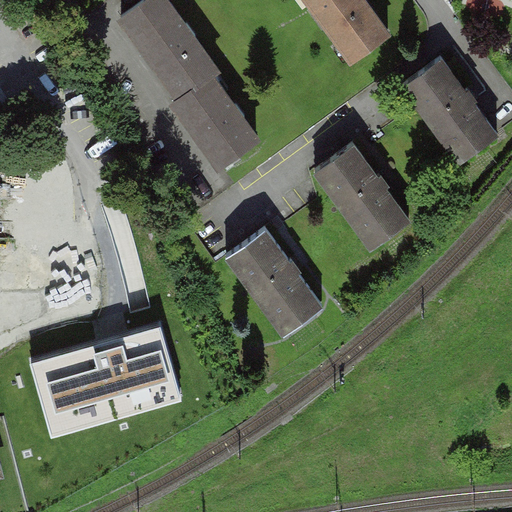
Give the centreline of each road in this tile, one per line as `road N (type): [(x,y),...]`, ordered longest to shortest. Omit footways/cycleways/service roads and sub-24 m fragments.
road 1 (residential): [(427,0),(454,35),(205,222)]
road 2 (residential): [(193,201),(70,0)]
